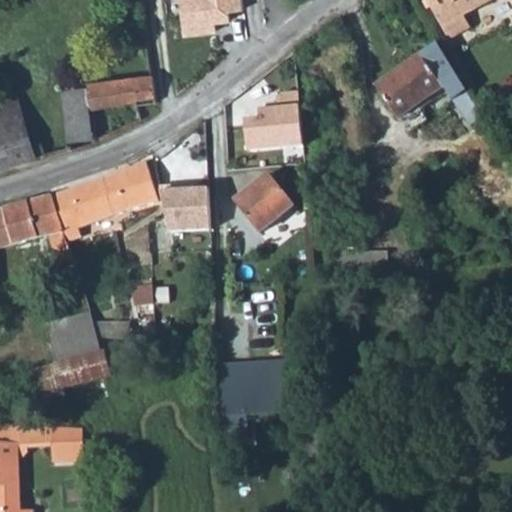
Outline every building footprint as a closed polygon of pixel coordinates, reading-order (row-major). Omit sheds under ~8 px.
[(240,0),(179,0),(183,37),(215,33),(214,24),(228,22),(227,13),(242,11),(240,0)] [(511,0),(432,0),(426,3),(442,31),(462,20),(499,0),(511,0)] [(462,20),(442,31),(449,42),(470,30),(462,20)] [(437,45),(376,89),(400,122),(443,91),(471,129),(482,121),(437,45)] [(155,79),(90,88),(90,92),(93,112),(137,106),(139,123),(160,113),(155,79)] [(306,148),(300,91),(282,93),(276,101),(277,108),(257,110),(258,120),(243,121),(246,154),(306,148)] [(90,92),(64,95),(68,137),(70,144),(96,141),(93,112),(90,92)] [(0,173),(49,158),(44,144),(34,146),(19,97),(0,102),(0,173)] [(68,137),(44,144),(49,158),(70,153),(70,144),(68,137)] [(147,168),(103,183),(116,222),(158,206),(147,168)] [(269,177),(236,205),(262,237),(296,210),(269,177)] [(103,183),(53,198),(68,245),(82,241),(80,234),(116,222),(103,183)] [(182,189),(161,190),(169,235),(212,233),(209,192),(183,193),(182,189)] [(53,198),(0,214),(0,253),(52,240),(65,281),(79,276),(68,245),(53,198)] [(387,255),(337,256),(338,276),(386,274),(387,255)] [(155,308),(154,291),(137,292),(137,309),(155,308)] [(92,316),(49,330),(61,370),(105,356),(100,341),(96,326),(92,316)] [(131,327),(96,326),(100,341),(131,341),(131,327)] [(105,356),(61,370),(29,378),(43,419),(73,410),(67,393),(115,377),(107,355),(105,356)] [(221,392),(288,387),(288,384),(287,366),(219,372),(221,392)] [(225,422),(281,413),(288,412),(289,409),(288,387),(221,392),(225,422)] [(0,427),(0,511),(35,511),(35,510),(22,511),(21,459),(25,459),(34,449),(34,445),(52,444),(52,454),(86,453),(85,428),(0,427)] [(86,453),(52,454),(53,462),(86,461),(86,453)]
